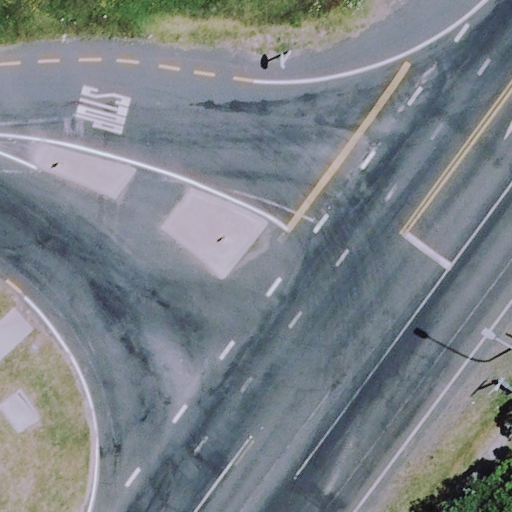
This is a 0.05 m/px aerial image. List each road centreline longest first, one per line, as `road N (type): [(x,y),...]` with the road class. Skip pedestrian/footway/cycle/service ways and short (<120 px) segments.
road 1 (residential): [(0,172),(141,180),(302,212),(431,257)]
road 2 (tertiary): [(238,511),(431,257)]
road 3 (tertiary): [(431,257),(511,141)]
